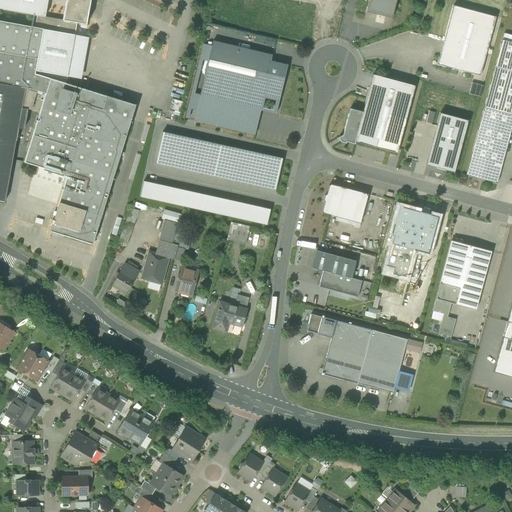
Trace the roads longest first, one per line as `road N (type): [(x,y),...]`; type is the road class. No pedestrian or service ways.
road 1 (tertiary): [(254,403),(195,378),(0,254)]
road 2 (tertiary): [(511,444),(361,432),(254,403)]
road 3 (unclassified): [(254,403),(306,155)]
road 4 (unclassified): [(306,155),(511,209)]
